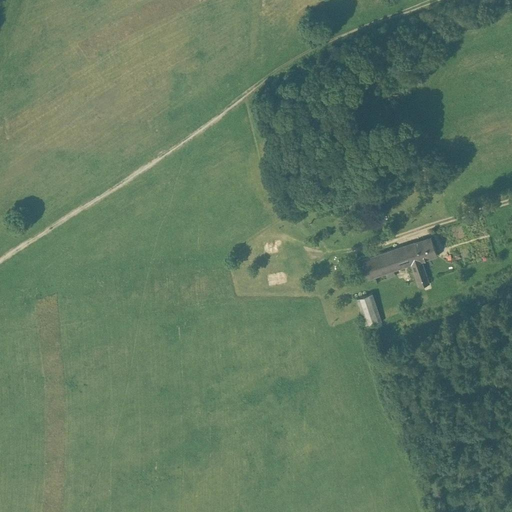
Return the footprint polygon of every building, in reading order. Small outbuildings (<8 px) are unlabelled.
[(431,237),(411,243),(418,263),(422,262),(437,256),(432,239),(431,237)] [(411,243),(392,250),(398,269),(411,265),(418,263),(411,243)] [(392,250),(368,258),(375,277),(386,273),(398,269),(392,250)] [(368,258),(360,260),(367,280),(375,277),(368,258)] [(418,263),(411,265),(419,288),(429,284),(422,262),(418,263)] [(386,273),(375,277),(377,284),(388,280),(386,273)] [(380,322),(372,295),(357,299),(365,327),(380,322)]
